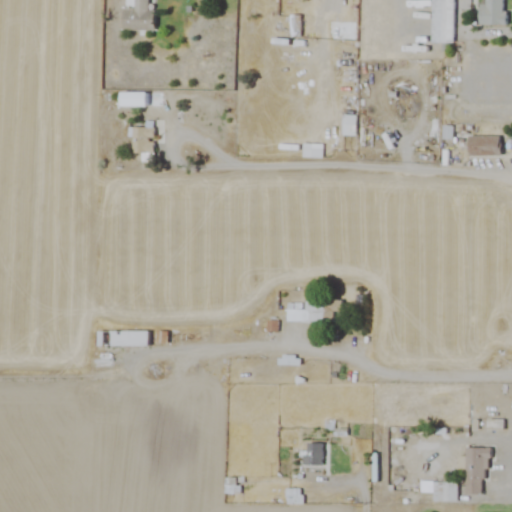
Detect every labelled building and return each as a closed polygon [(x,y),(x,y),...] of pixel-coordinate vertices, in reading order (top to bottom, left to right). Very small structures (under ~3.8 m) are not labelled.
[(120,31),(157,32),(157,11),(148,11),(148,0),(131,0),(131,9),(120,9),(120,31)] [(431,0),(431,43),(455,43),(454,0),(431,0)] [(480,0),(481,25),(505,25),(505,0),(480,0)] [(291,33),(304,33),(304,16),(291,16),(291,33)] [(154,153),(154,128),(132,128),(132,153),(154,153)] [(467,156),(500,156),(500,136),(467,136),(467,156)] [(337,323),(338,313),(340,313),(340,300),(305,299),(304,310),(286,310),(286,322),(337,323)] [(97,347),(148,347),(148,332),(97,332),(97,347)] [(322,443),(303,443),(303,467),(322,467),(322,443)] [(463,502),(483,503),(484,449),(464,448),(463,502)] [(433,501),(455,501),(455,484),(440,484),(440,493),(433,493),(433,501)]
